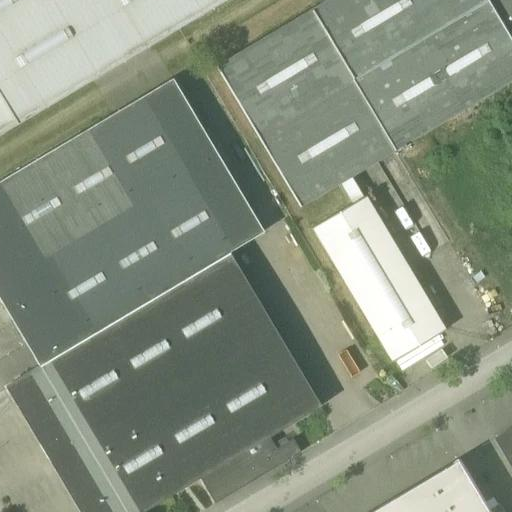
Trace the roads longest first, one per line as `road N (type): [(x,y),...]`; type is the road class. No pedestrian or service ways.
road 1 (residential): [(511,360),(251,511)]
road 2 (unknown): [(0,152),(255,0)]
